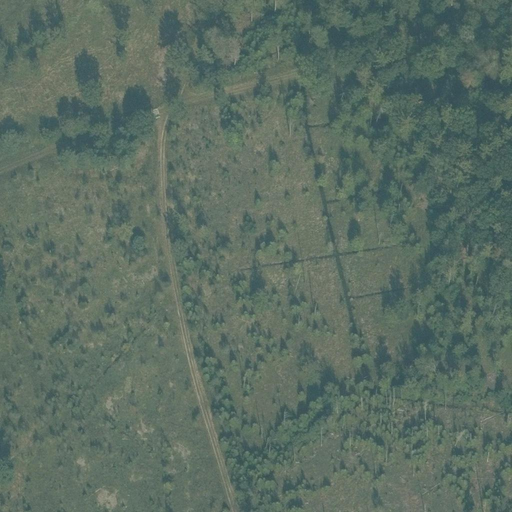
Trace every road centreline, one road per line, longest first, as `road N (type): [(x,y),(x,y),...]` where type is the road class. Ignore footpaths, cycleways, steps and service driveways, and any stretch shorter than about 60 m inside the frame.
road 1 (track): [(509,0),(464,27),(176,106),(0,174)]
road 2 (track): [(206,0),(165,131),(163,178),(179,313),(237,511)]
